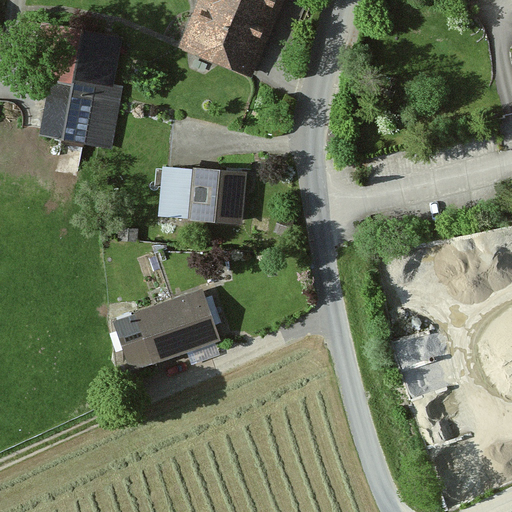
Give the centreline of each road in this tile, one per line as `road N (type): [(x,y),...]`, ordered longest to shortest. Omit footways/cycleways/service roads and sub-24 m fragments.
road 1 (unclassified): [(392,511),(333,313),(312,174),(311,120),(341,0)]
road 2 (track): [(333,313),(0,463)]
